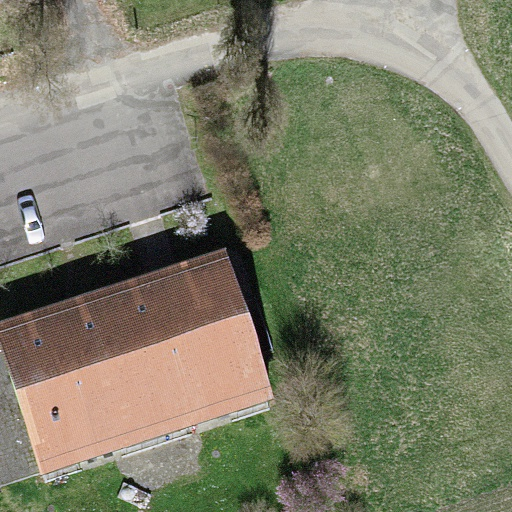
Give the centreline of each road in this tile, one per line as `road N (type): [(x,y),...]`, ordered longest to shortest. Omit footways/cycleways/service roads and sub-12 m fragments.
road 1 (unclassified): [(0,119),(390,0)]
road 2 (unclassified): [(403,0),(511,171)]
